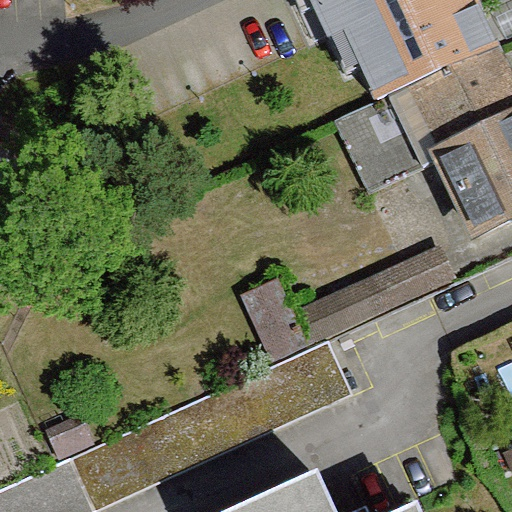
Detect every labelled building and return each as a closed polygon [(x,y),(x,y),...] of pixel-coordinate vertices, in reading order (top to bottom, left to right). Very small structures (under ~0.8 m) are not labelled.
[(473,0),(310,0),(330,42),(344,36),(373,100),(494,45),(473,0)] [(494,45),(373,100),(334,118),(370,197),(422,173),(428,187),(442,180),(470,241),(511,223),(511,224),(511,66),(501,42),(494,45)] [(439,248),(293,312),(308,344),(453,281),(439,248)] [(0,511),(86,511),(349,394),(326,343),(0,491),(0,511)] [(326,511),(312,482),(247,511),(413,511),(412,511),(326,511)]
